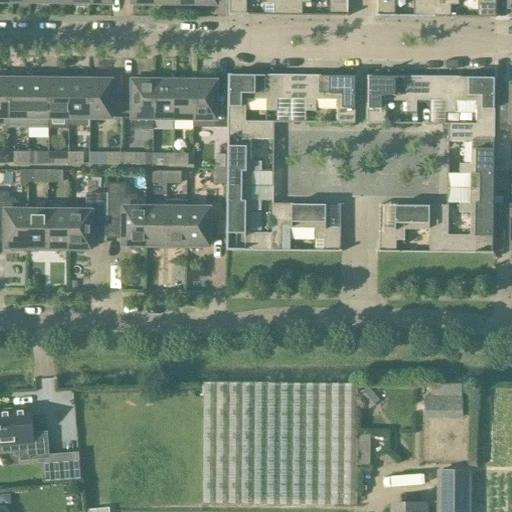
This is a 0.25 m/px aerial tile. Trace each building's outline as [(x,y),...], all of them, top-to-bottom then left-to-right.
[(273,15),(288,15),(288,0),(228,0),(228,15),(246,15),(246,0),(265,0),(265,3),(273,3),(273,15)] [(288,0),(288,15),(302,16),(302,4),(311,4),(310,0),(329,0),(329,16),(349,16),(349,14),(348,14),(347,0),(288,0)] [(436,17),(436,0),(376,0),(377,14),(375,14),(375,16),(395,17),(395,0),(413,0),(413,5),(422,5),(422,17),(436,17)] [(496,18),(495,0),(436,0),(436,17),(451,17),(451,5),(459,5),(459,0),(477,0),(477,17),(496,18)] [(228,74),(227,122),(245,121),(246,100),(266,100),(266,111),(277,111),(277,100),(291,100),(292,75),(228,74)] [(356,76),(292,75),(291,100),(305,100),(305,112),(316,112),(316,100),(337,100),(336,124),(355,124),(355,78),(356,78),(356,76)] [(431,101),(431,77),(367,76),(367,78),(367,124),(385,124),(385,101),(406,101),(406,113),(417,113),(417,101),(431,101)] [(477,102),(477,124),(494,124),(495,97),(495,77),(431,77),(431,101),(445,101),(445,113),(456,113),(456,101),(477,102)] [(101,81),(90,81),(89,125),(90,125),(90,118),(111,118),(111,91),(113,91),(114,78),(101,78),(101,81)] [(0,124),(8,124),(8,80),(0,79),(0,124)] [(153,119),(154,81),(142,81),(142,79),(130,79),(130,91),(132,91),(132,118),(132,128),(153,129),(153,119)] [(206,82),(194,82),(194,126),(215,127),(216,92),(218,92),(218,79),(206,79),(206,82)] [(28,117),(29,80),(8,80),(8,124),(8,127),(28,127),(28,117)] [(49,118),(49,80),(29,80),(28,117),(28,127),(49,127),(49,118)] [(69,125),(70,80),(49,80),(49,118),(49,127),(69,128),(69,125)] [(69,125),(89,125),(90,81),(70,80),(69,125)] [(153,119),(174,119),(174,81),(154,81),(153,119)] [(193,126),(194,126),(194,82),(174,81),(174,119),(193,119),(193,126)] [(494,129),(511,129),(511,82),(509,83),(509,95),(511,95),(511,98),(495,97),(494,124),(494,129)] [(245,121),(227,122),(227,186),(251,186),(252,172),(262,172),(262,162),(250,162),(251,140),(274,140),(274,122),(245,121)] [(468,175),(468,189),(494,189),(494,129),(494,124),(477,124),(447,123),(446,142),(470,142),(470,164),(458,164),(458,175),(468,175)] [(13,163),(28,164),(28,153),(14,153),(13,163)] [(42,153),(28,153),(28,164),(42,164),(42,153)] [(54,164),(69,164),(69,153),(54,153),(54,164)] [(83,153),(69,153),(69,164),(83,164),(83,153)] [(106,164),(121,164),(121,154),(106,153),(106,164)] [(135,154),(121,154),(121,164),(134,165),(135,154)] [(159,165),(173,165),(173,154),(159,154),(159,165)] [(188,154),(173,154),(173,165),(188,165),(188,154)] [(225,184),(225,169),(214,169),(214,184),(225,184)] [(34,182),(48,182),(48,171),(34,171),(34,182)] [(63,171),(48,171),(48,182),(63,182),(63,171)] [(152,183),(166,183),(166,172),(152,172),(152,183)] [(181,172),(166,172),(166,183),(181,183),(181,172)] [(107,184),(107,194),(107,220),(117,220),(117,235),(123,235),(123,245),(128,245),(128,249),(145,249),(146,208),(134,208),(134,197),(123,197),(123,185),(107,184)] [(226,251),(272,251),(272,233),(250,233),(250,211),(261,211),(261,201),(251,200),(251,186),(227,186),(226,251)] [(494,189),(468,189),(468,203),(458,203),(458,214),(469,214),(469,235),(448,235),(448,205),(447,205),(447,253),(493,254),(493,240),(494,203),(494,189)] [(5,195),(0,194),(0,237),(5,238),(5,248),(10,248),(10,251),(27,252),(28,211),(19,211),(19,207),(12,201),(5,201),(5,195)] [(107,220),(107,194),(87,194),(87,211),(68,211),(68,252),(86,252),(86,249),(91,249),(91,239),(97,239),(97,220),(107,220)] [(157,246),(166,246),(166,201),(165,201),(165,208),(146,208),(145,249),(156,249),(157,246)] [(175,249),(186,249),(187,201),(166,201),(166,246),(175,246),(175,249)] [(187,201),(186,249),(204,250),(204,246),(208,246),(209,236),(215,236),(215,221),(209,221),(209,209),(187,208),(187,201)] [(511,203),(494,203),(493,240),(511,240),(511,250),(511,249),(511,203)] [(272,204),(272,233),(272,251),(290,252),(290,228),(315,229),(315,240),(323,240),(323,252),(342,252),(342,250),(340,250),(340,228),(326,227),(326,204),(272,204)] [(429,253),(447,253),(447,205),(394,205),(394,228),(379,228),(379,251),(377,250),(377,253),(396,253),(396,241),(404,241),(405,230),(429,230),(429,253)] [(40,248),(48,248),(48,211),(28,211),(27,252),(40,252),(40,248)] [(68,211),(48,211),(48,248),(57,249),(57,252),(68,252),(68,211)] [(357,505),(357,445),(357,434),(357,384),(203,383),(202,504),(357,505)] [(425,419),(463,419),(463,397),(462,397),(462,385),(431,385),(431,396),(425,396),(425,419)] [(31,434),(29,410),(0,411),(0,454),(21,453),(22,460),(40,459),(48,458),(48,456),(46,432),(31,434)] [(370,434),(357,434),(357,445),(360,445),(360,464),(370,464),(370,434)] [(78,453),(48,456),(48,458),(40,459),(42,483),(80,480),(78,453)] [(470,511),(470,472),(438,471),(438,506),(392,505),(392,511),(470,511)]
